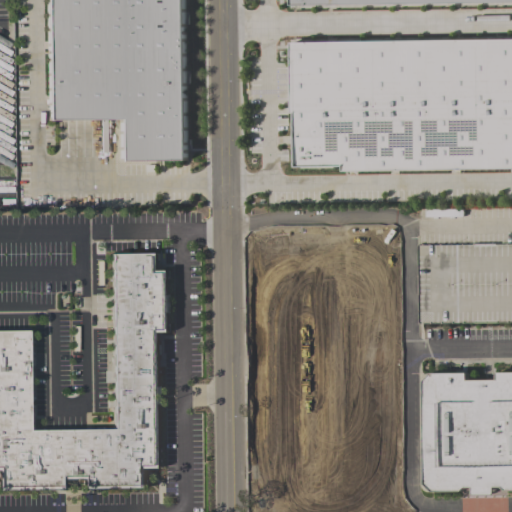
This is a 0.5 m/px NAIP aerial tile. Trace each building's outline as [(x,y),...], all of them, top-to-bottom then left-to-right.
[(45,0),(184,0),(186,159),(119,160),(118,118),(47,119),(45,0)] [(511,40),(290,41),(291,171),(511,171),(511,40)] [(511,320),(417,323),(416,245),(511,242),(511,320)] [(306,249),(381,247),(384,443),(252,445),(249,291),(307,290),(306,249)] [(108,257),(156,256),(156,274),(166,273),(167,332),(156,332),(158,468),(145,468),(145,489),(80,489),(80,481),(59,481),(59,490),(0,490),(0,333),(26,333),(27,433),(110,432),(108,257)] [(422,392),(422,381),(424,377),(427,375),(465,375),(466,380),(495,380),(495,372),(511,372),(511,492),(506,493),(502,487),(493,488),(493,495),(471,495),(471,489),(464,488),(459,493),(427,492),(423,486),(422,392)]
